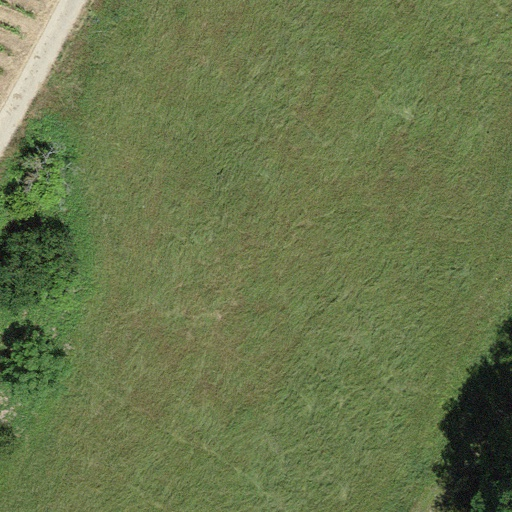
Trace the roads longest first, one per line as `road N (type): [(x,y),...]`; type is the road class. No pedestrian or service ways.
road 1 (track): [(402,511),(459,438),(511,320)]
road 2 (track): [(73,0),(0,134)]
